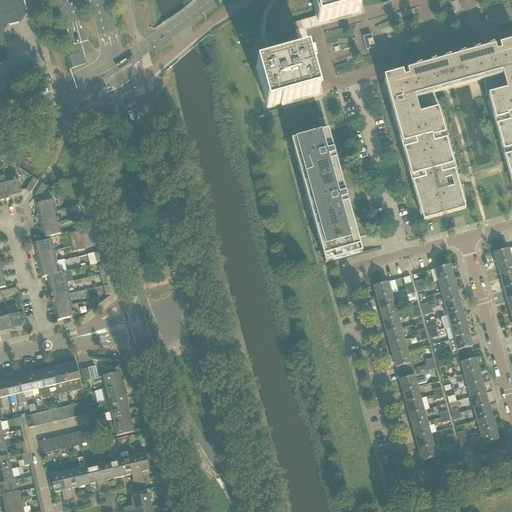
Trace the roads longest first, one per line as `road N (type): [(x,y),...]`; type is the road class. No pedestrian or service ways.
road 1 (residential): [(423,479),(401,478),(350,278),(352,268),(403,254)]
road 2 (secondary): [(187,311),(119,64)]
road 3 (secondary): [(83,83),(147,312)]
road 4 (secondary): [(248,511),(187,311)]
road 5 (secondary): [(152,328),(181,409),(246,511)]
road 6 (residential): [(353,78),(403,254)]
road 7 (residential): [(511,409),(465,238)]
road 8 (residential): [(0,224),(19,235),(46,345)]
